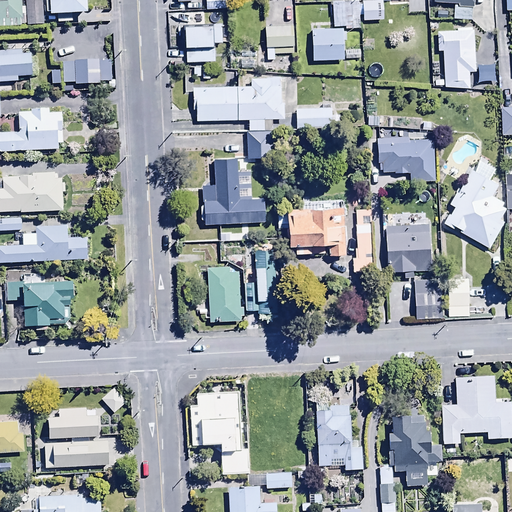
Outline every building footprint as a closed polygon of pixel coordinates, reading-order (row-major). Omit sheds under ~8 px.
[(0,0),(0,30),(27,30),(26,9),(22,9),(21,0),(0,0)] [(44,0),(25,0),(26,9),(27,30),(45,30),(44,0)] [(50,0),(51,22),(58,22),(58,27),(87,27),(86,0),(50,0)] [(205,0),(206,14),(227,12),(225,0),(205,0)] [(434,0),(434,7),(454,8),(453,23),(471,24),(472,11),(474,11),(474,0),(434,0)] [(333,5),(333,30),(345,30),(345,32),(361,32),(361,20),(363,20),(363,10),(358,10),(358,5),(333,5)] [(182,30),(183,63),(211,62),(211,44),(219,44),(219,25),(208,25),(208,29),(182,30)] [(266,31),(267,64),(274,63),(274,58),(294,57),(292,30),(266,31)] [(457,34),(437,34),(438,56),(443,56),(443,92),(470,92),(470,76),(475,76),(475,30),(457,30),(457,34)] [(312,32),(313,65),(343,64),(343,45),(346,45),(345,33),(339,33),(339,31),(312,32)] [(346,52),(346,62),(359,61),(358,51),(346,52)] [(0,86),(17,86),(17,81),(31,81),(31,58),(21,58),(21,54),(0,54),(0,86)] [(63,66),(63,87),(75,86),(75,89),(100,89),(99,65),(63,66)] [(251,90),(193,91),(194,125),(239,124),(239,136),(246,135),(246,163),(272,162),(272,136),(266,136),(265,124),(283,124),(282,82),(251,82),(251,90)] [(296,112),(296,133),(331,133),(331,106),(322,106),(322,112),(296,112)] [(511,106),(500,107),(502,135),(511,134),(511,106)] [(379,110),(366,110),(366,129),(379,129),(379,110)] [(19,136),(0,137),(0,157),(59,155),(59,149),(63,149),(62,119),(49,119),(49,113),(31,114),(31,116),(18,117),(19,136)] [(409,175),(410,185),(434,184),(433,146),(378,147),(378,165),(382,165),(383,176),(409,175)] [(214,162),(214,188),(202,188),(202,203),(204,203),(204,227),(248,227),(248,187),(239,187),(239,162),(214,162)] [(504,226),(500,224),(506,213),(501,211),(503,206),(492,200),(498,188),(471,173),(458,197),(455,196),(448,208),(454,212),(450,219),(449,218),(443,228),(454,234),(455,232),(460,235),(459,237),(490,252),(504,226)] [(0,181),(0,217),(20,216),(20,218),(64,216),(63,184),(58,184),(57,176),(32,177),(32,180),(0,181)] [(346,262),(345,203),(310,204),(310,198),(302,199),(302,205),(299,205),(299,213),(287,214),(288,255),(295,255),(295,260),(319,260),(319,256),(329,256),(329,262),(346,262)] [(352,262),(352,277),(372,276),(370,212),(355,213),(356,251),(355,251),(355,262),(352,262)] [(0,221),(0,234),(21,233),(20,220),(0,221)] [(428,228),(386,229),(387,278),(399,277),(399,282),(412,282),(412,276),(430,275),(428,228)] [(67,229),(35,231),(36,249),(0,250),(0,268),(88,265),(87,241),(68,242),(67,229)] [(275,256),(254,257),(256,286),(246,287),(247,317),(257,316),(257,319),(278,318),(275,256)] [(206,271),(209,326),(241,325),(241,320),(244,320),(244,311),(240,311),(239,275),(230,276),(230,270),(206,271)] [(7,306),(23,305),(24,335),(50,334),(49,330),(70,329),(69,313),(71,313),(70,306),(74,306),(73,288),(31,290),(31,277),(23,277),(23,285),(18,285),(18,279),(6,279),(7,306)] [(446,283),(448,311),(468,310),(467,282),(446,283)] [(440,283),(414,284),(415,324),(441,323),(440,283)] [(440,405),(442,443),(459,443),(458,433),(486,432),(486,439),(511,438),(510,402),(494,403),(493,375),(454,377),(455,404),(440,405)] [(238,391),(195,393),(195,405),(188,405),(190,445),(219,444),(220,476),(249,474),(248,448),(240,448),(238,391)] [(314,405),(317,465),(343,464),(343,471),(362,470),(360,441),(350,442),(348,403),(314,405)] [(84,407),(57,409),(57,417),(47,418),(48,438),(98,436),(97,410),(84,411),(84,407)] [(386,432),(388,464),(392,463),(392,471),(404,470),(405,486),(426,485),(425,462),(440,461),(439,443),(428,444),(427,429),(424,429),(423,414),(390,415),(391,432),(386,432)] [(17,421),(0,421),(0,453),(23,452),(22,432),(18,432),(17,421)] [(107,440),(43,444),(44,468),(105,464),(106,468),(116,468),(115,459),(108,459),(107,440)] [(0,462),(0,472),(10,473),(10,462),(0,462)] [(378,465),(379,511),(392,511),(390,467),(386,467),(386,465),(378,465)] [(264,473),(265,488),(291,487),(290,472),(264,473)] [(511,475),(507,475),(507,492),(501,492),(501,508),(511,508),(511,503),(511,475)] [(258,485),(227,486),(228,511),(274,511),(274,502),(259,502),(258,485)] [(81,495),(37,496),(38,508),(31,508),(31,511),(104,511),(105,511),(103,511),(99,511),(99,496),(81,497),(81,495)]
